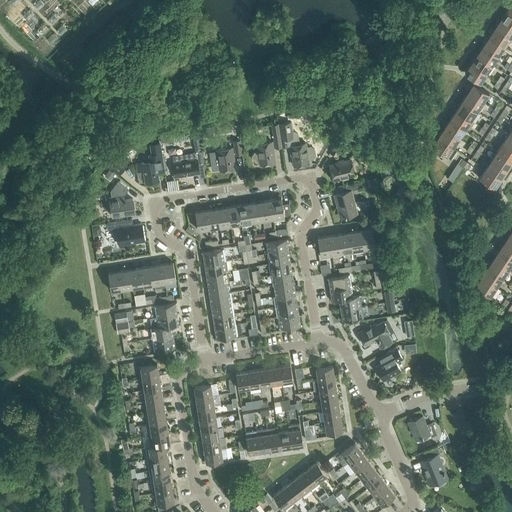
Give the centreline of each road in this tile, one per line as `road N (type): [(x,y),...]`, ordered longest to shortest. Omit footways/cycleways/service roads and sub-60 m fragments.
road 1 (residential): [(317,343),(299,235),(318,209),(310,176),(225,189),(152,201),(157,233),(189,258),(204,361)]
road 2 (residential): [(212,511),(195,488),(178,377),(204,361)]
road 3 (residential): [(379,415),(426,395),(511,383)]
